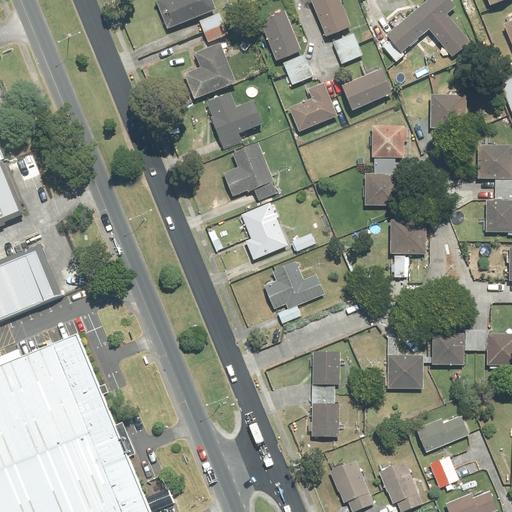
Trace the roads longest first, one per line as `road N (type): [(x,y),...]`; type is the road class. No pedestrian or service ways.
road 1 (secondary): [(221,471),(25,0)]
road 2 (secondary): [(87,0),(274,450)]
